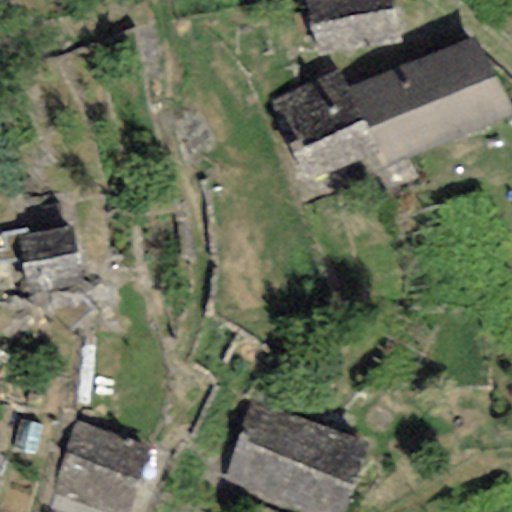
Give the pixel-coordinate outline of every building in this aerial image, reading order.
[(394,0),(309,0),(316,50),(399,40),(394,0)] [(340,71),(269,105),(306,179),(360,153),(371,177),(509,108),(472,34),(351,94),(340,71)] [(71,225),(11,241),(22,284),(83,268),(71,225)] [(338,511),(364,439),(252,401),(225,477),(326,511),(338,511)] [(125,511),(144,447),(75,427),(54,500),(95,511),(125,511)]
